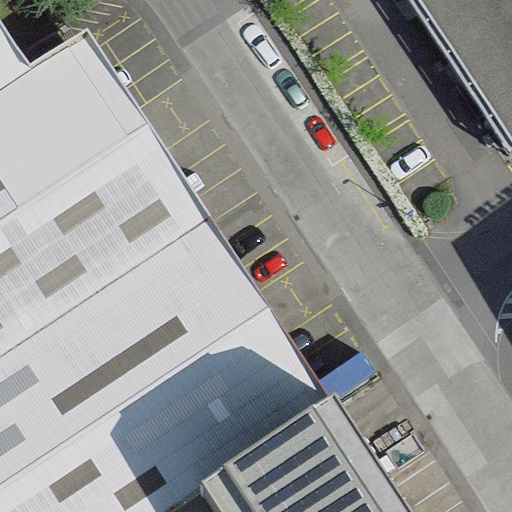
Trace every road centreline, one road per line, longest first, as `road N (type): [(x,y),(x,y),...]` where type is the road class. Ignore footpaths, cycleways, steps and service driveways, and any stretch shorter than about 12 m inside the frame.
road 1 (unclassified): [(419,333),(197,0)]
road 2 (unclassified): [(511,463),(419,333)]
